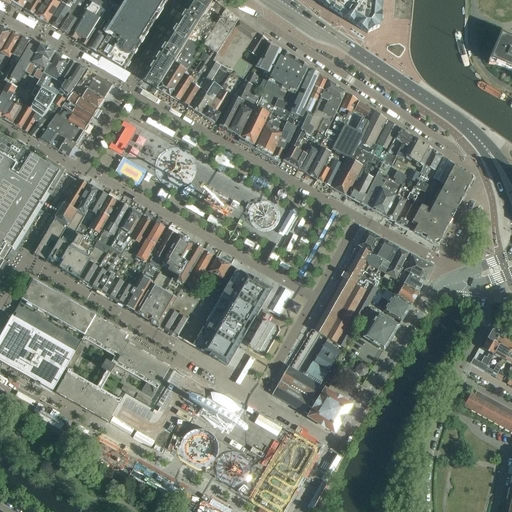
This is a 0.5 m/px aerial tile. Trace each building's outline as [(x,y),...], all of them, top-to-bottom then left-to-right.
[(13,0),(12,3),(36,17),(46,0),(13,0)] [(46,0),(36,17),(35,17),(37,18),(46,23),(46,24),(48,25),(62,0),(46,0)] [(62,0),(48,25),(50,26),(50,25),(57,29),(57,30),(58,30),(76,0),(62,0)] [(76,0),(58,30),(68,36),(69,37),(91,0),(76,0)] [(98,0),(91,0),(69,37),(71,38),(71,37),(74,39),(74,40),(75,40),(78,42),(82,44),(82,45),(82,44),(85,46),(85,47),(86,47),(86,46),(88,48),(106,20),(112,9),(116,12),(119,7),(110,0),(107,5),(98,0)] [(106,20),(88,49),(97,54),(108,60),(109,58),(113,60),(112,63),(122,69),(123,66),(126,68),(130,62),(135,55),(134,54),(136,50),(137,51),(138,49),(144,39),(145,37),(147,33),(148,33),(149,32),(148,32),(151,28),(156,20),(166,4),(168,0),(126,0),(116,18),(115,18),(112,24),(107,21),(106,20)] [(211,0),(192,0),(142,81),(156,89),(187,39),(212,0),(211,0)] [(221,6),(212,0),(187,39),(201,48),(200,51),(209,57),(212,52),(205,47),(209,41),(201,36),(206,28),(218,36),(216,39),(219,41),(221,38),(235,47),(229,56),(222,52),(215,63),(230,72),(257,34),(249,28),(234,18),(235,17),(220,7),(221,6)] [(317,0),(367,34),(380,28),(383,0),(317,0)] [(0,52),(1,51),(12,32),(0,25),(0,52)] [(470,28),(453,28),(458,72),(468,71),(477,65),(476,64),(473,56),(472,54),(471,49),(470,28)] [(0,53),(0,73),(1,74),(12,55),(22,37),(12,32),(0,53)] [(511,38),(500,33),(488,62),(489,63),(489,62),(495,64),(495,65),(511,71),(511,38)] [(257,58),(268,41),(257,34),(246,51),(257,58)] [(10,64),(1,80),(6,83),(7,84),(31,42),(22,37),(12,55),(15,57),(10,65),(10,64)] [(201,48),(187,39),(156,89),(171,97),(189,68),(195,58),(200,51),(201,48)] [(31,42),(7,84),(15,87),(18,81),(20,83),(25,73),(40,46),(31,42)] [(280,50),(270,44),(255,68),(264,72),(262,76),(269,79),(282,51),(280,50)] [(41,46),(26,73),(29,75),(29,76),(37,81),(35,83),(32,82),(28,90),(32,93),(55,53),(54,53),(50,51),(46,49),(41,47),(41,46)] [(200,51),(195,58),(200,61),(200,60),(206,64),(210,57),(209,57),(200,51)] [(291,57),(282,51),(256,107),(271,114),(278,99),(290,105),(308,68),(300,62),(300,63),(291,57)] [(55,53),(35,89),(55,100),(58,95),(59,92),(65,81),(68,82),(78,65),(55,53)] [(202,116),(207,109),(228,75),(219,69),(220,67),(216,64),(212,71),(188,108),(202,116)] [(59,92),(58,95),(59,96),(65,100),(66,100),(77,84),(86,71),(86,70),(78,66),(78,65),(68,82),(67,82),(65,81),(59,92)] [(212,71),(204,66),(199,75),(181,103),(188,108),(212,71)] [(181,103),(199,75),(189,68),(171,97),(181,103)] [(310,69),(292,109),(303,114),(304,113),(319,75),(310,69)] [(87,73),(82,80),(75,90),(85,97),(87,93),(94,97),(95,95),(104,100),(113,86),(88,71),(87,73)] [(219,126),(220,127),(226,130),(227,131),(240,106),(242,102),(243,103),(244,101),(257,76),(252,73),(251,72),(250,73),(246,79),(246,80),(245,82),(244,82),(237,93),(234,98),(233,102),(232,101),(220,126),(219,126)] [(215,124),(241,83),(228,75),(203,116),(215,124)] [(319,75),(304,113),(306,114),(306,113),(312,115),(329,82),(319,75)] [(485,75),(475,85),(477,88),(478,89),(490,95),(501,100),(507,103),(511,93),(493,83),(492,82),(491,81),(490,80),(489,79),(488,79),(487,78),(486,76),(485,75)] [(324,120),(331,123),(345,93),(329,82),(312,115),(306,113),(306,114),(304,113),(303,114),(302,118),(300,121),(298,128),(297,130),(299,132),(300,130),(303,131),(302,133),(315,139),(317,135),(324,120)] [(7,84),(0,96),(0,117),(1,118),(12,124),(21,109),(10,103),(9,102),(10,102),(13,95),(17,88),(15,87),(7,84)] [(37,98),(31,109),(49,121),(58,108),(52,104),(55,100),(35,89),(32,95),(37,98)] [(73,93),(72,94),(98,110),(98,109),(104,100),(95,95),(94,97),(87,93),(85,97),(75,90),(73,93)] [(70,96),(66,103),(71,106),(73,105),(93,117),(98,110),(72,94),(70,96)] [(357,100),(347,94),(341,108),(349,112),(347,114),(344,114),(343,118),(337,115),(333,125),(342,130),(357,100)] [(59,108),(65,100),(59,96),(53,104),(59,108)] [(287,104),(278,100),(276,103),(256,147),(273,156),(290,117),(289,116),(290,113),(291,111),(289,110),(290,108),(286,106),(287,104)] [(240,106),(227,131),(239,137),(252,112),(255,107),(244,101),(243,103),(242,102),(240,106)] [(371,110),(359,102),(346,126),(351,129),(357,118),(355,117),(358,113),(366,119),(371,110)] [(89,124),(93,117),(73,105),(71,106),(66,103),(65,104),(62,108),(89,124)] [(25,107),(14,126),(21,130),(32,111),(25,107)] [(252,112),(240,137),(241,138),(244,140),(254,145),(269,114),(255,107),(252,112)] [(83,133),(88,125),(89,124),(62,108),(56,116),(83,133)] [(32,111),(21,130),(31,136),(39,124),(44,128),(44,127),(48,122),(32,111)] [(347,197),(351,189),(357,178),(374,144),(373,144),(386,120),(374,112),(357,145),(355,144),(332,189),(347,197)] [(49,126),(38,141),(59,152),(65,141),(75,146),(83,133),(56,116),(52,122),(49,126)] [(281,161),(296,127),(298,128),(300,121),(290,117),(273,156),(281,161)] [(388,122),(375,145),(387,151),(399,129),(388,122)] [(39,124),(31,136),(36,139),(44,128),(39,124)] [(388,152),(381,167),(389,171),(395,158),(402,161),(405,158),(415,139),(400,129),(388,150),(389,150),(388,152)] [(290,147),(283,161),(299,170),(308,151),(313,143),(315,139),(302,133),(303,131),(300,130),(299,132),(297,130),(289,147),(290,147)] [(0,268),(51,186),(54,188),(65,172),(47,160),(45,163),(31,153),(31,154),(0,134),(0,268)] [(338,139),(326,134),(323,140),(322,140),(318,150),(319,151),(307,175),(317,181),(332,151),(338,139)] [(322,138),(317,135),(315,139),(313,143),(308,151),(299,170),(307,175),(319,151),(318,150),(322,140),(321,139),(322,138)] [(332,189),(355,144),(340,135),(338,139),(332,151),(336,153),(328,169),(331,170),(323,184),(332,189)] [(432,150),(415,139),(405,158),(423,168),(432,150)] [(75,146),(65,141),(59,152),(68,157),(75,146)] [(353,190),(348,198),(362,205),(377,175),(381,167),(388,152),(387,151),(375,145),(374,144),(357,178),(358,179),(353,190)] [(420,174),(417,180),(427,186),(438,165),(442,157),(432,150),(423,168),(420,174)] [(323,184),(331,170),(328,169),(336,153),(332,151),(317,181),(323,184)] [(450,172),(454,165),(444,159),(433,178),(443,184),(450,172)] [(407,165),(397,161),(394,167),(404,171),(407,165)] [(455,166),(451,172),(428,215),(425,214),(427,209),(421,206),(419,210),(418,210),(408,230),(438,246),(474,178),(455,166)] [(366,197),(362,205),(385,218),(396,196),(401,186),(402,185),(406,176),(397,171),(393,179),(395,180),(395,182),(386,177),(385,180),(377,175),(366,197)] [(415,172),(411,181),(415,183),(417,180),(420,174),(415,172)] [(54,218),(55,218),(53,223),(67,231),(74,218),(83,204),(81,202),(90,187),(78,180),(54,218)] [(396,196),(385,218),(386,218),(395,223),(408,230),(418,210),(417,209),(429,187),(427,186),(417,180),(415,183),(411,181),(409,180),(405,188),(401,186),(396,196)] [(430,199),(437,184),(433,182),(425,196),(430,199)] [(99,191),(98,191),(90,187),(81,202),(83,204),(74,218),(82,223),(100,192),(99,191)] [(107,196),(100,192),(82,223),(75,234),(84,239),(108,197),(107,196)] [(97,247),(92,244),(117,202),(108,197),(84,239),(80,247),(93,254),(96,248),(97,247)] [(131,209),(130,209),(128,208),(121,204),(97,247),(96,248),(107,254),(109,250),(117,238),(115,237),(131,209)] [(143,216),(133,211),(118,236),(124,239),(115,254),(120,257),(132,235),(143,216)] [(132,235),(120,257),(133,265),(135,261),(137,259),(138,257),(135,255),(141,245),(144,239),(154,222),(145,217),(133,236),(132,235)] [(48,262),(68,274),(74,277),(73,277),(76,279),(81,272),(88,258),(90,259),(93,254),(80,247),(84,239),(75,234),(82,223),(74,218),(67,231),(48,262)] [(48,231),(46,235),(34,254),(35,255),(35,254),(44,260),(46,261),(48,262),(67,231),(53,223),(48,231)] [(137,259),(146,264),(166,229),(157,224),(138,257),(137,259)] [(163,261),(177,236),(168,231),(146,267),(141,277),(153,283),(160,270),(164,262),(163,261)] [(336,344),(339,338),(365,292),(366,292),(340,339),(337,344),(345,349),(368,305),(371,301),(385,275),(387,270),(380,266),(383,261),(372,255),(381,239),(367,231),(344,272),(343,272),(343,273),(343,274),(341,276),(340,277),(341,277),(311,330),(316,333),(316,332),(321,335),(320,335),(329,340),(332,341),(332,342),(336,344)] [(179,237),(174,245),(164,262),(160,270),(173,277),(167,288),(178,295),(183,287),(182,287),(204,251),(179,237)] [(394,257),(398,249),(383,240),(374,256),(383,261),(380,266),(387,270),(394,257)] [(78,280),(123,306),(141,277),(146,267),(135,261),(133,265),(120,257),(115,254),(109,250),(107,254),(96,248),(93,254),(90,259),(91,260),(83,273),(78,280)] [(398,249),(394,257),(387,270),(385,275),(399,281),(412,256),(398,249)] [(213,256),(204,251),(185,283),(194,288),(199,280),(206,284),(211,275),(207,273),(208,272),(205,271),(213,256)] [(403,287),(418,295),(434,268),(412,256),(399,281),(400,282),(398,286),(402,288),(403,287)] [(231,266),(217,258),(209,272),(216,276),(213,282),(223,287),(226,281),(223,279),(231,266)] [(189,344),(189,345),(191,346),(227,367),(272,290),(245,274),(244,274),(238,270),(237,270),(236,269),(218,301),(192,346),(191,345),(189,344)] [(136,314),(147,320),(147,321),(167,288),(173,277),(160,270),(153,283),(136,314)] [(135,313),(136,314),(153,283),(141,277),(123,306),(135,313)] [(80,343),(84,337),(95,317),(33,281),(13,317),(12,317),(11,319),(73,355),(80,343)] [(394,294),(412,305),(418,295),(403,287),(402,288),(398,286),(394,294)] [(177,338),(201,298),(183,287),(178,295),(159,328),(177,338)] [(147,321),(159,327),(159,328),(178,295),(167,288),(147,321)] [(382,311),(400,323),(401,323),(411,307),(404,302),(392,295),(382,311)] [(292,301),(287,310),(296,315),(301,306),(292,301)] [(371,301),(368,305),(378,311),(381,306),(371,301)] [(364,325),(358,336),(363,338),(384,351),(399,327),(377,314),(372,322),(370,321),(367,327),(364,325)] [(117,363),(148,381),(142,392),(152,398),(170,368),(128,343),(127,344),(124,342),(128,335),(96,317),(95,317),(84,337),(120,357),(117,363)] [(40,385),(52,392),(67,366),(73,355),(11,319),(0,338),(0,361),(18,372),(36,382),(36,381),(40,384),(40,385)] [(504,336),(492,330),(487,339),(485,338),(479,347),(489,353),(487,358),(484,356),(480,363),(473,359),(470,364),(484,372),(493,355),(504,337),(504,336)] [(511,347),(511,341),(504,337),(493,355),(502,360),(500,362),(499,362),(498,364),(497,363),(490,375),(495,378),(504,361),(511,347)] [(326,342),(320,352),(335,361),(341,351),(326,342)] [(80,343),(73,355),(67,366),(72,369),(85,346),(80,343)] [(320,352),(314,362),(329,371),(335,361),(320,352)] [(106,361),(101,369),(110,375),(116,366),(106,361)] [(288,367),(272,395),(273,396),(273,395),(277,398),(278,399),(278,398),(282,401),(283,402),(283,401),(287,404),(288,405),(288,404),(293,407),(292,407),(293,408),(293,407),(298,410),(297,410),(298,411),(303,413),(303,414),(304,413),(319,388),(320,386),(329,371),(314,362),(305,377),(288,367)] [(55,394),(107,424),(119,404),(66,374),(55,394)] [(133,398),(136,393),(123,386),(121,391),(125,394),(133,398)] [(319,388),(304,413),(310,416),(309,417),(313,419),(312,419),(313,420),(316,422),(316,421),(319,423),(320,423),(325,425),(324,426),(327,428),(331,431),(331,430),(334,432),(335,430),(336,431),(345,415),(345,414),(346,414),(349,408),(350,406),(349,405),(353,399),(330,386),(327,392),(325,391),(325,392),(319,388)] [(471,395),(464,406),(511,432),(511,480),(507,504),(511,505),(509,511),(511,511),(511,411),(476,392),(474,396),(471,395)] [(152,402),(138,394),(135,399),(149,407),(152,402)]
